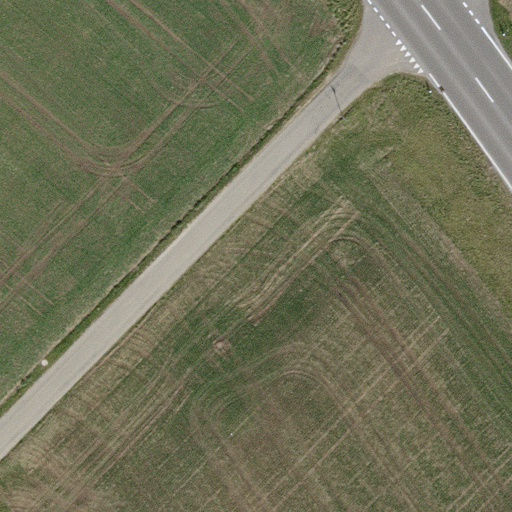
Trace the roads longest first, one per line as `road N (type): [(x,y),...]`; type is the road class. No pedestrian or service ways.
road 1 (residential): [(0,410),(419,0)]
road 2 (secondary): [(422,0),(511,133)]
